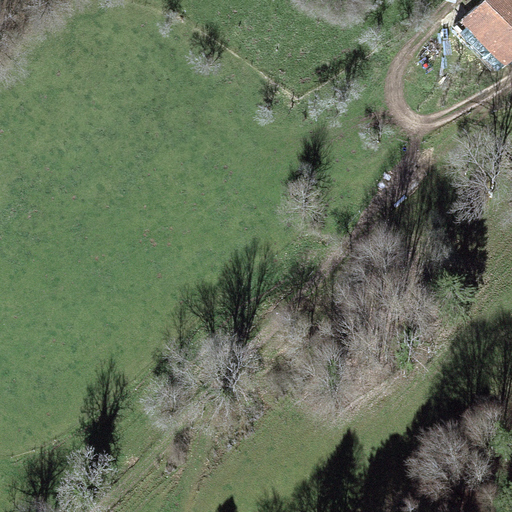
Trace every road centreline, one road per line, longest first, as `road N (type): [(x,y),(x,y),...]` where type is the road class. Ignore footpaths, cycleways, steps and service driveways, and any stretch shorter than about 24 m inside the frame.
road 1 (track): [(92,511),(511,88)]
road 2 (track): [(386,211),(443,91),(438,24)]
road 3 (track): [(462,0),(407,51),(395,76),(403,114),(429,123)]
road 4 (track): [(390,142),(511,79)]
